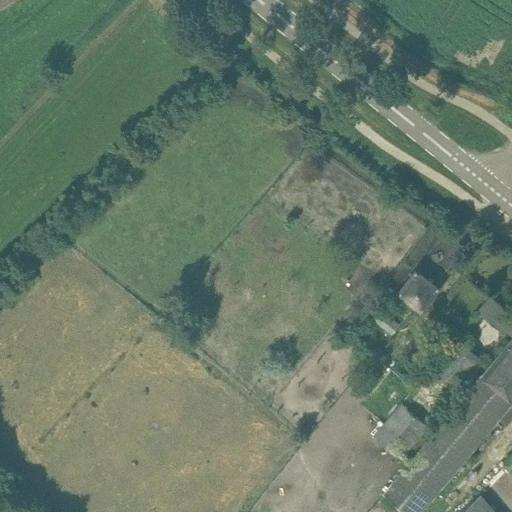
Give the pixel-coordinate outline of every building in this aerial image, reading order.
[(416,271),(399,292),(404,295),(422,309),(440,286),(437,284),(417,269),(416,271)] [(490,295),(477,311),(505,334),(508,331),(511,334),(511,338),(384,494),(405,511),(419,511),(498,417),(507,425),(511,419),(511,405),(510,404),(511,401),(511,312),(497,300),(497,301),(490,295)] [(456,336),(432,365),(460,388),(484,359),(456,336)] [(401,403),(374,435),(401,458),(428,426),(401,403)] [(495,511),(481,494),(460,511),(495,511)]
